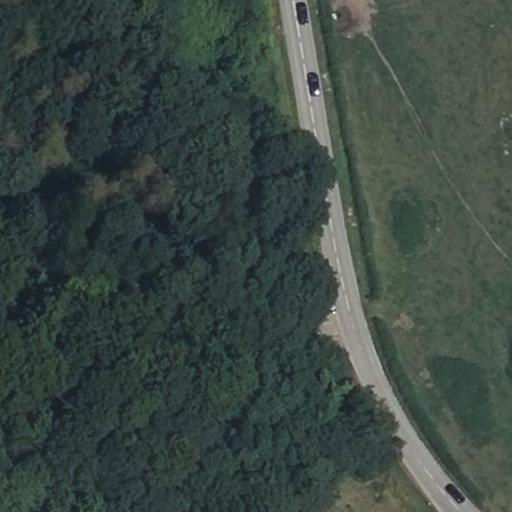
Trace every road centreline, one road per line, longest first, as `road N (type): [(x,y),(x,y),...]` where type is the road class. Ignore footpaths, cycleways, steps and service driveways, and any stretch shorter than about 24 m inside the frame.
road 1 (tertiary): [(459,511),(373,397),(344,332),(286,0)]
road 2 (track): [(0,260),(147,316),(281,335),(344,332)]
